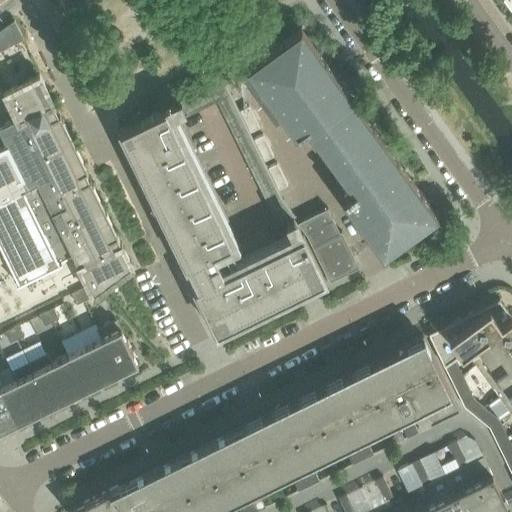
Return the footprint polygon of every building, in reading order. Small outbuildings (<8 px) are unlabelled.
[(0,49),(24,38),(14,19),(0,29),(0,49)] [(437,213),(381,136),(300,25),(299,25),(241,67),(240,68),(241,69),(242,69),(249,78),(248,79),(249,80),(250,80),(257,89),(256,90),(257,91),(258,91),(265,100),(265,101),(265,102),(266,102),(273,111),(273,112),(273,113),(274,113),(275,113),(279,110),(286,119),(285,120),(286,121),(287,120),(294,130),(293,131),(294,132),(295,132),(297,130),(298,131),(307,125),(313,133),(312,134),(336,168),(338,167),(345,177),(344,178),(345,179),(346,178),(353,186),(344,193),(345,193),(342,195),(342,196),(341,196),(343,198),(344,197),(351,207),(350,208),(351,209),(352,208),(359,218),(358,219),(367,231),(368,230),(375,240),(374,241),(375,242),(376,241),(383,252),(382,253),(383,253),(437,214),(436,214),(437,213)] [(90,178),(89,178),(85,170),(87,169),(59,113),(58,113),(53,103),(54,103),(39,74),(3,91),(15,117),(0,124),(0,131),(6,145),(0,147),(0,244),(18,281),(16,282),(16,283),(61,261),(61,260),(72,255),(92,295),(132,265),(121,243),(117,235),(117,234),(90,178)] [(230,94),(222,79),(213,83),(218,95),(220,98),(230,94)] [(218,95),(213,83),(206,86),(212,98),(218,95)] [(212,98),(206,86),(199,90),(205,101),(212,98)] [(205,101),(199,90),(193,93),(198,104),(205,101)] [(198,104),(193,93),(186,96),(192,108),(198,104)] [(234,103),(230,94),(220,98),(225,108),(234,103)] [(192,108),(186,96),(180,99),(183,107),(184,108),(185,111),(192,108)] [(290,232),(235,258),(231,249),(239,245),(174,113),(184,108),(183,107),(180,99),(172,103),(164,107),(119,129),(178,248),(187,266),(196,285),(194,286),(215,331),(298,290),(312,283),(324,277),(302,233),(298,225),(294,217),(285,221),(285,222),(289,229),(290,232)] [(239,113),(234,103),(225,108),(229,117),(239,113)] [(244,122),(239,113),(229,117),(234,127),(244,122)] [(248,131),(246,126),(244,122),(234,127),(239,136),(248,131)] [(253,141),(248,131),(239,136),(243,145),(253,141)] [(257,150),(253,141),(243,145),(248,155),(257,150)] [(262,159),(257,150),(248,155),(252,164),(262,159)] [(267,169),(262,159),(252,164),(257,173),(267,169)] [(271,178),(267,169),(257,173),(262,183),(271,178)] [(276,188),(271,178),(262,183),(266,192),(276,188)] [(280,197),(279,194),(276,188),(266,192),(271,202),(280,197)] [(285,205),(282,200),(280,197),(271,202),(277,211),(285,205)] [(294,217),(285,205),(277,211),(285,221),(294,217)] [(341,230),(339,231),(327,207),(297,221),(305,231),(306,231),(329,279),(358,265),(341,230)] [(86,284),(78,288),(84,299),(92,295),(86,284)] [(84,299),(78,288),(71,292),(76,303),(84,299)] [(480,337),(511,314),(499,297),(464,314),(480,337)] [(58,317),(53,306),(46,310),(52,321),(58,317)] [(52,321),(46,310),(39,313),(44,324),(52,321)] [(443,364),(452,358),(465,348),(480,337),(464,314),(428,332),(443,364)] [(476,364),(511,337),(511,315),(511,314),(480,337),(465,348),(476,364)] [(136,363),(115,320),(98,328),(119,371),(136,363)] [(19,323),(11,327),(17,338),(24,334),(19,323)] [(17,338),(11,327),(4,330),(10,341),(17,338)] [(119,371),(98,328),(81,337),(102,380),(119,371)] [(203,511),(353,439),(421,405),(430,425),(460,410),(423,334),(243,423),(245,426),(120,487),(117,484),(69,508),(71,511),(203,511)] [(102,380),(81,337),(63,345),(85,388),(102,380)] [(487,379),(511,361),(511,337),(476,364),(487,379)] [(85,388),(63,345),(46,353),(67,397),(85,388)] [(67,397),(46,353),(29,362),(50,405),(67,397)] [(457,368),(452,358),(443,364),(448,374),(457,368)] [(499,395),(511,385),(511,361),(487,379),(499,395)] [(50,405),(29,362),(12,370),(33,413),(50,405)] [(33,413),(12,370),(0,376),(0,390),(16,422),(33,413)] [(469,393),(465,384),(455,388),(461,399),(469,393)] [(510,410),(511,408),(511,385),(499,395),(510,410)] [(0,429),(16,422),(0,390),(0,429)] [(475,401),(469,393),(461,399),(464,405),(468,409),(475,401)] [(497,419),(488,412),(481,420),(489,426),(497,420),(497,419)] [(503,430),(497,420),(489,426),(493,435),(503,430)] [(418,431),(414,423),(403,428),(407,436),(418,431)] [(461,450),(456,439),(448,443),(453,454),(461,450)] [(373,453),(369,445),(358,450),(362,458),(373,453)] [(511,456),(511,449),(510,446),(501,450),(506,461),(511,456)] [(362,458),(358,450),(348,455),(352,463),(362,458)] [(466,460),(461,450),(453,454),(458,464),(466,460)] [(425,467),(419,457),(411,461),(416,471),(425,467)] [(506,503),(487,464),(468,473),(486,511),(487,511),(488,511),(487,510),(503,502),(504,504),(506,503)] [(430,478),(425,467),(416,471),(421,482),(430,478)] [(319,479),(315,471),(304,476),(308,485),(319,479)] [(486,511),(468,473),(449,482),(464,511),(481,511),(485,511),(486,511)] [(388,486),(382,475),(374,479),(380,490),(388,486)] [(308,485),(304,476),(294,481),(298,490),(308,485)] [(464,511),(449,482),(431,491),(441,511),(464,511)] [(393,496),(388,486),(380,490),(385,500),(393,496)] [(441,511),(431,491),(413,500),(418,511),(441,511)] [(351,504),(346,493),(338,497),(343,507),(351,504)] [(265,506),(261,498),(251,503),(255,511),(265,506)] [(418,511),(413,500),(394,509),(395,511),(418,511)] [(252,511),(255,511),(251,503),(240,508),(241,511),(252,511)]
